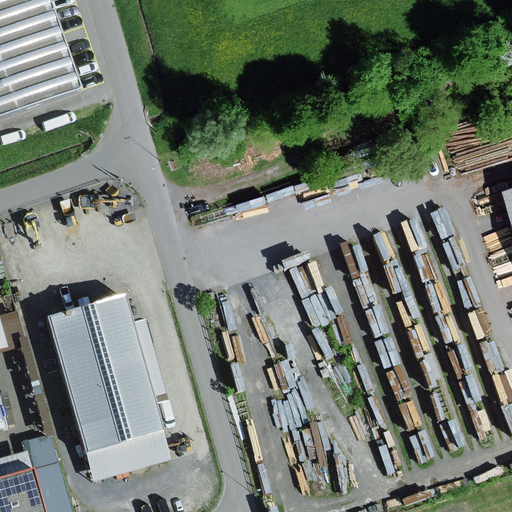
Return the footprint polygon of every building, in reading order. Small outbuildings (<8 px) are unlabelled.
[(0,0),(0,118),(80,90),(48,0),(0,0)] [(122,298),(44,321),(84,458),(160,436),(162,435),(154,408),(131,326),(122,298)] [(142,323),(131,326),(154,408),(166,405),(142,323)] [(0,461),(0,480),(52,466),(56,481),(33,487),(40,511),(70,511),(49,436),(22,443),(25,455),(0,461)] [(160,436),(84,458),(92,486),(168,464),(160,436)] [(52,466),(0,480),(0,511),(40,511),(33,487),(56,481),(52,466)]
